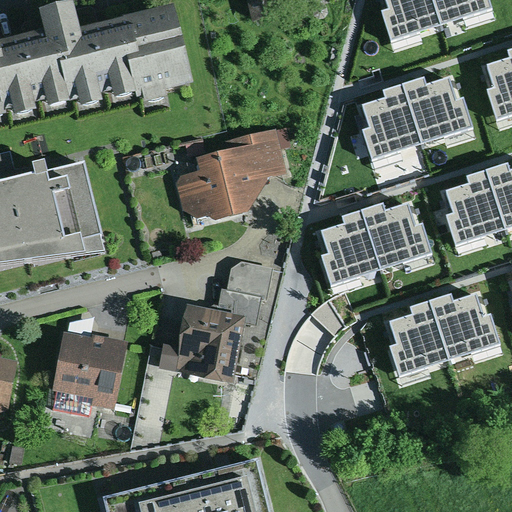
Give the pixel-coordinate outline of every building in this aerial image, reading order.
[(274,0),(245,0),(252,29),(280,23),(274,0)] [(439,25),(431,0),(386,0),(398,38),(439,25)] [(478,0),(431,0),(439,25),(483,12),(478,0)] [(0,126),(14,124),(15,130),(39,125),(36,115),(44,113),(47,125),(72,119),(70,113),(78,111),(81,121),(104,115),(102,105),(112,103),(114,114),(144,107),(146,113),(167,108),(165,101),(193,94),(174,17),(80,40),(75,18),(39,26),(44,44),(0,54),(0,126)] [(511,108),(511,58),(487,66),(500,112),(511,108)] [(446,81),(403,94),(417,139),(460,126),(446,81)] [(417,139),(403,94),(362,106),(376,152),(417,139)] [(182,181),(177,187),(183,214),(197,223),(209,222),(217,227),(247,221),(269,183),(286,177),(276,134),(223,147),(227,159),(198,165),(201,177),(182,181)] [(0,195),(34,187),(32,175),(14,172),(11,156),(0,158),(0,195)] [(34,187),(0,195),(0,277),(85,265),(84,262),(106,260),(86,172),(47,181),(45,173),(32,175),(34,187)] [(511,176),(489,184),(503,229),(511,226),(511,176)] [(503,229),(489,184),(448,196),(462,242),(503,229)] [(407,207),(364,221),(378,266),(421,252),(407,207)] [(378,266),(364,221),(323,233),(337,278),(378,266)] [(222,289),(219,308),(246,312),(244,323),(257,325),(261,300),(268,301),(273,272),(242,266),(230,273),(227,290),(222,289)] [(219,308),(187,302),(179,347),(163,345),(159,368),(234,381),(244,323),(246,312),(219,308)] [(92,337),(65,331),(53,388),(94,397),(92,406),(114,410),(128,341),(92,333),(92,337)] [(0,410),(9,408),(20,359),(0,355),(0,410)] [(26,447),(0,441),(0,472),(7,472),(9,463),(21,465),(24,454),(26,447)] [(271,511),(258,458),(107,496),(110,511),(271,511)]
